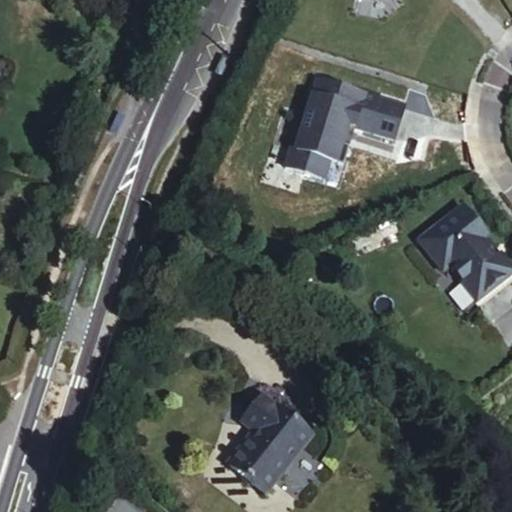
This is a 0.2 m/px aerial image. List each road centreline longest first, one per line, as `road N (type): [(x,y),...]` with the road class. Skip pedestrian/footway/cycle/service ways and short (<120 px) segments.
road 1 (tertiary): [(95,327),(144,182),(228,0)]
road 2 (tertiary): [(199,0),(94,222),(60,314)]
road 3 (residential): [(511,51),(490,87),(485,117),(491,151),(511,187)]
road 4 (tertiary): [(60,314),(17,446)]
road 5 (tertiary): [(55,448),(95,327)]
